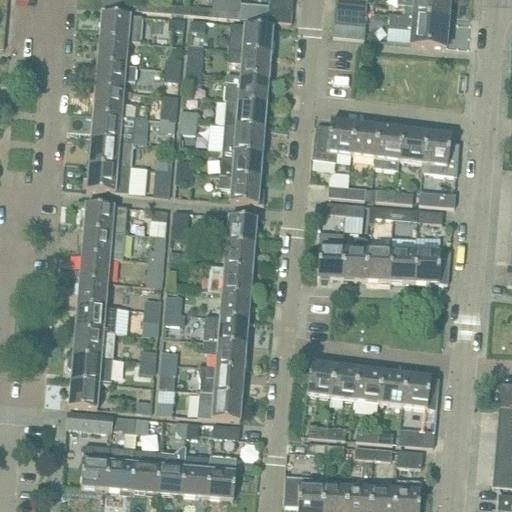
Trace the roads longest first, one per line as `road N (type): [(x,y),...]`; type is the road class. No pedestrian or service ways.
road 1 (residential): [(0,389),(14,235),(50,169),(58,61),(49,0)]
road 2 (residential): [(463,368),(483,127)]
road 3 (residential): [(282,349),(302,113)]
road 4 (unclassified): [(463,368),(282,349)]
road 5 (residential): [(302,113),(483,127)]
road 6 (residential): [(268,511),(282,349)]
road 7 (residential): [(452,511),(463,368)]
road 8 (residential): [(483,127),(493,0)]
